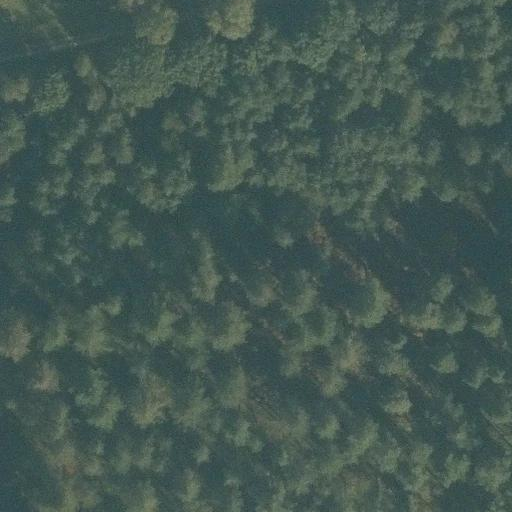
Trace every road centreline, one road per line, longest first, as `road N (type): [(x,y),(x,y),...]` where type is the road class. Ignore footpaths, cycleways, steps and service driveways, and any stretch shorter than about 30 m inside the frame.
road 1 (track): [(287,0),(0,67)]
road 2 (unknown): [(168,0),(0,40)]
